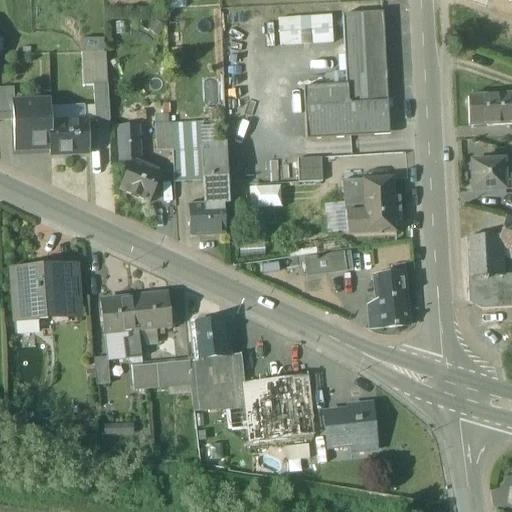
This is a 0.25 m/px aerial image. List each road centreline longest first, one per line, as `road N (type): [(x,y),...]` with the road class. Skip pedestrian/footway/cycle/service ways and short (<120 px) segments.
road 1 (tertiary): [(458,389),(0,182)]
road 2 (residential): [(458,389),(444,318),(425,0)]
road 3 (tertiary): [(474,511),(458,389)]
